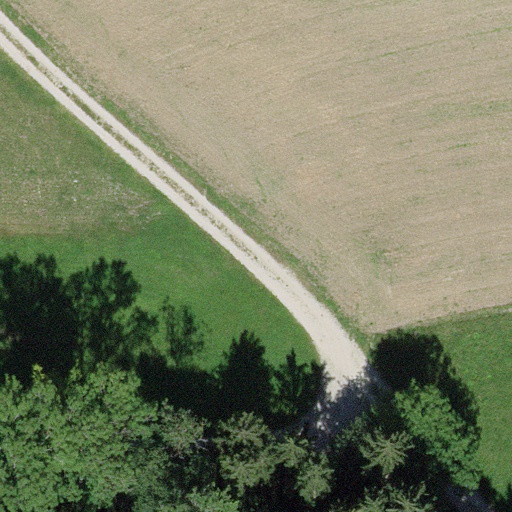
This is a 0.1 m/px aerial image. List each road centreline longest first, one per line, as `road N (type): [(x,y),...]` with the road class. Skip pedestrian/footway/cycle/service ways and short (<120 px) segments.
road 1 (track): [(456,511),(279,291),(24,74),(0,44)]
road 2 (track): [(0,468),(246,447),(380,422)]
